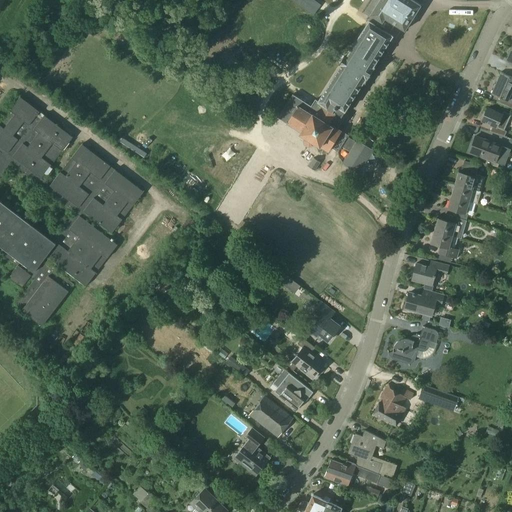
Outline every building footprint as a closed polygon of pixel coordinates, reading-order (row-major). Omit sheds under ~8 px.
[(373,161),(373,158),(373,153),(372,150),(370,148),(339,128),(345,117),(342,115),(346,108),(347,109),(366,79),(367,80),(377,63),(376,62),(393,35),(389,33),(392,27),(396,21),(406,28),(422,2),(418,0),(371,0),(367,6),(372,9),(371,11),(373,12),(371,16),(372,17),(348,53),(347,52),(343,58),(344,60),(318,101),(316,99),(312,106),(293,94),(279,117),(301,131),(300,133),(306,137),(304,140),(305,144),(309,146),(312,146),(315,142),(329,151),(331,147),(338,151),(337,153),(358,167),(362,167),(370,164),(373,161)] [(501,72),(496,83),(511,89),(511,69),(510,69),(507,74),(501,72)] [(511,89),(496,83),(492,94),(498,96),(495,102),(509,108),(511,108),(511,89)] [(0,251),(18,265),(9,277),(22,287),(32,275),(36,278),(16,304),(43,325),(75,283),(45,260),(48,256),(86,285),(118,243),(81,215),(84,211),(112,232),(144,191),(83,144),(51,185),(42,178),(74,137),(21,96),(0,122),(0,251)] [(507,131),(505,130),(511,115),(504,111),(502,114),(487,108),(482,120),(493,125),(490,131),(504,136),(507,131)] [(499,164),(505,166),(511,150),(475,136),(469,152),(487,159),(485,163),(498,167),(499,164)] [(123,137),(119,143),(144,159),(148,153),(123,137)] [(308,166),(316,170),(320,162),(313,157),(308,166)] [(465,160),(463,166),(476,170),(477,164),(465,160)] [(459,171),(455,184),(473,189),(479,191),(483,178),(474,175),(476,170),(463,166),(462,172),(459,171)] [(455,184),(452,195),(470,201),(478,203),(481,191),(479,191),(473,189),(455,184)] [(452,195),(448,208),(456,211),(454,216),(467,220),(469,214),(466,213),(470,201),(452,195)] [(438,218),(435,230),(452,235),(462,238),(467,220),(454,216),(447,214),(445,220),(438,218)] [(449,247),(452,235),(435,230),(431,243),(442,246),(440,252),(456,256),(458,250),(449,247)] [(426,283),(424,289),(432,291),(438,269),(448,272),(449,265),(431,261),(430,267),(417,263),(412,279),(426,283)] [(286,275),(281,282),(298,296),(304,289),(286,275)] [(166,298),(167,298),(168,298),(169,298),(170,298),(170,297),(171,297),(172,297),(172,296),(173,296),(173,295),(174,294),(174,293),(175,292),(175,291),(175,290),(175,289),(175,288),(174,288),(174,287),(174,286),(173,286),(173,285),(172,284),(171,284),(170,283),(169,283),(168,283),(167,283),(166,283),(165,283),(164,283),(163,284),(162,284),(162,285),(161,285),(161,286),(160,286),(160,287),(160,288),(159,289),(159,290),(159,291),(159,292),(160,292),(160,293),(160,294),(161,295),(162,296),(163,297),(164,297),(164,298),(165,298),(166,298)] [(409,300),(407,308),(431,315),(435,300),(441,302),(443,295),(432,291),(424,289),(422,296),(409,292),(407,300),(409,300)] [(310,316),(317,322),(310,330),(321,339),(323,337),(328,341),(340,326),(329,318),(334,312),(321,301),(310,316)] [(395,360),(396,360),(406,363),(407,357),(408,357),(409,357),(410,357),(411,357),(412,356),(413,356),(414,355),(415,354),(415,353),(416,349),(420,350),(421,350),(422,350),(423,350),(424,349),(425,349),(426,348),(427,347),(427,346),(429,340),(435,342),(436,336),(437,335),(437,334),(437,333),(436,332),(435,331),(435,330),(434,329),(433,329),(432,329),(423,326),(420,336),(416,335),(416,336),(416,337),(416,338),(417,339),(414,341),(409,339),(408,339),(406,338),(404,338),(402,339),(401,339),(399,340),(398,341),(397,342),(396,342),(396,343),(395,344),(395,345),(394,346),(394,347),(394,348),(394,349),(393,349),(393,350),(393,352),(389,354),(389,353),(389,352),(388,351),(388,350),(388,351),(388,352),(389,353),(389,354),(389,355),(390,356),(391,356),(391,357),(393,358),(394,359),(395,360)] [(313,353),(317,348),(290,328),(285,334),(303,348),(292,361),(289,359),(285,364),(293,371),(297,366),(313,378),(325,363),(313,353)] [(474,336),(463,333),(461,339),(472,342),(474,336)] [(228,363),(246,378),(250,372),(232,358),(228,363)] [(289,373),(278,386),(284,390),(280,396),(297,409),(305,399),(307,400),(314,392),(289,373)] [(380,400),(374,413),(396,425),(403,411),(405,407),(402,406),(406,397),(411,399),(414,393),(411,391),(403,387),(400,392),(393,389),(395,386),(390,384),(389,383),(387,386),(380,400)] [(426,400),(454,410),(459,396),(431,386),(426,400)] [(265,395),(257,405),(286,427),(293,418),(265,395)] [(279,436),(286,427),(257,405),(250,414),(279,436)] [(147,416),(139,409),(131,417),(139,424),(147,416)] [(503,428),(506,419),(500,416),(497,425),(503,428)] [(249,438),(238,452),(244,456),(239,462),(257,476),(270,460),(256,449),(266,436),(253,426),(246,435),(249,438)] [(371,459),(376,446),(384,448),(386,441),(365,430),(363,436),(355,434),(348,453),(363,459),(361,464),(357,462),(356,464),(356,465),(379,474),(383,463),(371,459)] [(61,441),(58,445),(63,449),(67,446),(61,441)] [(331,460),(325,476),(349,485),(353,473),(388,488),(392,479),(379,474),(356,465),(356,464),(347,461),(345,465),(331,460)] [(85,470),(90,464),(85,461),(81,467),(85,470)] [(11,475),(0,473),(0,484),(8,486),(11,475)] [(406,494),(411,496),(415,484),(405,481),(398,502),(403,503),(406,494)] [(333,482),(330,492),(337,494),(341,485),(333,482)] [(140,485),(132,494),(141,502),(149,493),(140,485)] [(364,493),(378,497),(380,491),(367,486),(364,493)] [(225,511),(228,510),(205,488),(190,503),(196,508),(193,511),(192,511),(225,511)] [(327,511),(331,502),(333,499),(325,496),(324,499),(313,495),(309,503),(305,501),(302,509),(305,511),(304,511),(319,511),(323,504),(324,505),(322,510),(327,511)] [(323,504),(319,511),(339,511),(343,505),(334,502),(333,503),(331,502),(327,511),(322,510),(324,505),(323,504)]
